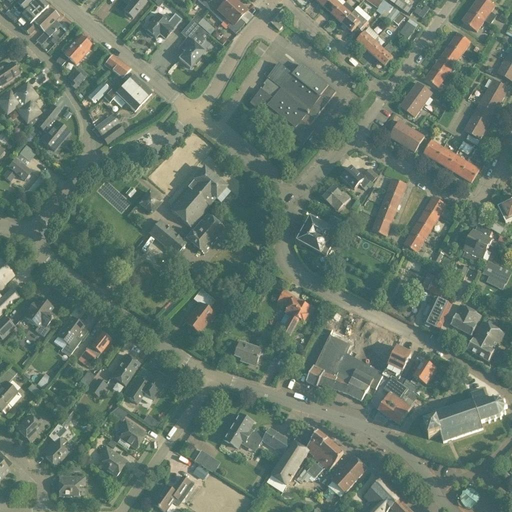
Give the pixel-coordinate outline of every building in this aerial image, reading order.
[(23,11),(25,13),(29,9),(28,9),(36,0),(21,0),(16,5),(13,9),(20,15),(23,11)] [(30,25),(39,17),(48,8),(40,0),(36,0),(28,9),(29,9),(25,13),(20,18),(29,27),(30,25)] [(124,0),(123,2),(129,7),(124,13),(125,14),(124,15),(129,20),(131,19),(132,20),(146,4),(141,0),(124,0)] [(209,12),(219,1),(217,0),(196,0),(209,12)] [(226,20),(225,20),(238,6),(236,3),(237,2),(233,0),(228,0),(223,5),(219,1),(209,12),(222,24),(226,20)] [(331,0),(315,0),(324,9),(331,0)] [(331,0),(324,9),(333,17),(342,7),(333,0),(331,0)] [(365,0),(378,10),(382,4),(382,3),(377,0),(365,0)] [(387,0),(400,9),(406,0),(399,0),(398,1),(396,0),(387,0)] [(414,0),(413,0),(406,0),(400,9),(408,15),(413,7),(411,6),(414,0)] [(481,33),(499,5),(491,0),(478,0),(464,22),(481,33)] [(382,3),(382,4),(378,10),(376,13),(382,16),(385,11),(389,14),(393,8),(383,2),(382,3)] [(333,17),(342,25),(355,11),(346,3),(344,5),(342,7),(333,17)] [(184,14),(187,10),(182,5),(178,9),(184,14)] [(240,20),(247,13),(245,11),(246,11),(241,7),(241,8),(238,6),(225,20),(226,20),(231,25),(227,29),(235,35),(245,24),(240,20)] [(423,20),(429,10),(425,7),(418,16),(423,20)] [(400,14),(394,9),(386,20),(392,24),(400,14)] [(55,21),(58,18),(49,10),(35,25),(49,38),(61,27),(55,21)] [(279,24),(287,15),(282,10),(274,20),(279,24)] [(368,23),(362,18),(355,11),(342,25),(352,34),(357,28),(360,31),(368,23)] [(145,32),(146,35),(151,39),(154,39),(155,41),(159,36),(165,41),(181,21),(175,16),(170,20),(165,16),(160,17),(157,14),(154,18),(150,18),(148,21),(148,25),(144,31),(145,32)] [(207,37),(191,23),(182,33),(186,38),(179,46),(183,50),(177,57),(190,69),(195,63),(197,65),(201,60),(200,59),(204,53),(198,48),(207,37)] [(416,29),(407,23),(399,34),(408,40),(416,29)] [(29,36),(35,30),(32,27),(26,34),(29,36)] [(374,43),(379,38),(369,29),(356,42),(367,51),(374,43)] [(442,90),(474,43),(460,33),(427,80),(442,90)] [(61,68),(68,59),(76,66),(92,48),(79,37),(63,55),(56,63),(61,68)] [(367,51),(376,60),(383,51),(374,43),(367,51)] [(385,68),(393,60),(388,56),(394,49),(389,44),(383,51),(376,60),(385,68)] [(511,51),(500,75),(511,80),(511,51)] [(131,71),(113,57),(104,66),(122,79),(131,71)] [(0,87),(19,75),(11,64),(2,70),(0,66),(0,87)] [(272,73),(268,70),(264,76),(268,79),(263,85),(265,87),(261,91),(251,104),(304,145),(314,132),(309,128),(315,120),(336,93),(301,66),(293,76),(279,65),(272,73)] [(74,72),(68,79),(73,83),(70,86),(75,90),(84,80),(74,72)] [(117,96),(126,105),(143,87),(133,78),(123,89),(118,84),(103,99),(109,105),(117,96)] [(494,79),(466,132),(483,141),(511,88),(494,79)] [(109,91),(102,84),(88,98),(93,104),(97,101),(98,102),(109,91)] [(417,84),(409,96),(423,107),(432,95),(417,84)] [(0,104),(7,114),(15,107),(27,123),(31,128),(39,122),(35,117),(39,114),(30,102),(36,97),(27,86),(12,97),(10,93),(0,100),(0,104)] [(151,96),(143,87),(126,105),(134,113),(151,96)] [(423,107),(409,96),(400,108),(415,119),(423,107)] [(69,134),(56,123),(54,121),(60,113),(52,106),(36,126),(43,133),(46,135),(41,141),(54,152),(69,134)] [(94,129),(101,138),(118,125),(120,124),(114,115),(94,129)] [(390,138),(402,146),(412,130),(399,123),(390,138)] [(101,138),(107,146),(124,134),(118,125),(101,138)] [(412,130),(402,146),(414,154),(424,138),(412,130)] [(423,155),(436,162),(443,149),(431,141),(423,155)] [(467,153),(470,146),(463,143),(460,150),(467,153)] [(26,147),(19,155),(29,163),(36,155),(26,147)] [(436,162),(448,169),(455,156),(443,149),(436,162)] [(448,169),(459,176),(467,163),(455,156),(448,169)] [(10,183),(16,175),(24,182),(31,174),(15,161),(8,169),(9,170),(3,178),(10,183)] [(459,176),(472,184),(480,171),(467,163),(459,176)] [(371,183),(372,185),(378,177),(370,170),(364,177),(366,178),(364,180),(351,169),(342,179),(354,191),(359,186),(364,191),(371,183)] [(225,189),(204,171),(193,183),(169,211),(190,230),(214,201),(225,189)] [(373,232),(388,238),(410,185),(394,179),(373,232)] [(131,188),(125,195),(130,199),(136,193),(131,188)] [(343,194),(341,196),(333,188),(322,200),(331,209),(339,200),(344,205),(350,200),(343,194)] [(150,192),(149,191),(148,192),(138,205),(138,206),(150,216),(151,216),(152,216),(162,204),(162,203),(162,202),(150,192)] [(420,254),(448,205),(434,196),(406,245),(420,254)] [(361,204),(357,201),(352,209),(357,212),(361,204)] [(506,224),(511,221),(511,211),(508,203),(497,208),(506,224)] [(225,231),(207,215),(184,242),(177,236),(165,249),(175,258),(188,243),(204,256),(225,231)] [(331,248),(326,246),(339,222),(330,218),(326,227),(311,219),(297,243),(321,256),(321,254),(326,257),(331,248)] [(168,228),(160,222),(148,235),(165,249),(177,236),(170,230),(169,230),(167,229),(168,228)] [(492,223),(489,229),(501,236),(504,230),(492,223)] [(473,231),(468,241),(487,250),(492,240),(489,239),(492,233),(480,227),(477,233),(473,231)] [(487,250),(468,241),(464,251),(468,253),(465,259),(477,265),(480,259),(483,260),(487,250)] [(438,253),(433,261),(431,265),(436,268),(444,256),(438,253)] [(0,317),(20,299),(11,289),(1,298),(0,296),(0,289),(13,277),(0,261),(0,317)] [(511,274),(489,263),(485,271),(482,269),(479,271),(478,272),(483,275),(489,278),(486,284),(502,292),(505,286),(506,286),(511,274)] [(467,269),(461,266),(456,276),(463,279),(467,269)] [(448,283),(435,277),(428,293),(441,299),(448,283)] [(199,336),(215,316),(208,311),(215,302),(201,291),(193,301),(198,305),(184,324),(199,336)] [(280,339),(281,336),(289,340),(300,321),(304,324),(308,317),(306,316),(310,308),(294,300),(296,298),(283,291),(277,303),(288,309),(285,314),(280,324),(277,323),(271,334),(280,339)] [(36,330),(35,332),(44,338),(49,331),(45,328),(53,317),(49,314),(52,309),(39,299),(35,304),(34,303),(33,305),(27,312),(26,314),(27,315),(25,318),(38,328),(36,330)] [(440,331),(452,306),(436,299),(431,309),(428,307),(424,316),(427,318),(424,323),(424,324),(425,327),(428,328),(431,327),(440,331)] [(460,306),(450,326),(471,338),(481,317),(460,306)] [(342,314),(332,331),(351,340),(339,365),(372,380),(369,387),(370,388),(377,391),(383,377),(397,348),(400,342),(342,314)] [(15,328),(3,316),(0,319),(0,339),(2,342),(15,328)] [(69,358),(80,342),(75,338),(83,328),(71,319),(65,326),(62,330),(62,331),(57,338),(66,345),(61,352),(69,358)] [(505,336),(483,323),(467,352),(489,364),(505,336)] [(339,365),(351,340),(332,331),(315,368),(314,367),(306,383),(317,389),(318,386),(345,395),(362,403),(366,405),(370,398),(366,396),(370,388),(369,387),(372,380),(339,365)] [(86,351),(78,362),(87,368),(95,358),(93,355),(96,351),(100,355),(110,342),(99,333),(94,341),(93,340),(88,346),(85,350),(86,351)] [(240,343),(235,357),(242,359),(241,362),(249,365),(250,362),(257,365),(263,348),(260,347),(259,350),(240,343)] [(403,387),(406,381),(406,380),(407,379),(401,376),(402,374),(403,374),(405,368),(412,355),(397,348),(383,377),(390,380),(391,379),(403,387)] [(501,350),(494,363),(502,367),(509,355),(501,350)] [(125,356),(111,377),(125,387),(139,366),(125,356)] [(406,381),(403,387),(408,390),(414,393),(418,388),(417,387),(420,383),(426,386),(436,371),(424,363),(414,379),(411,384),(406,381)] [(0,379),(0,410),(1,411),(17,394),(8,386),(14,379),(6,372),(0,379)] [(87,387),(94,378),(88,373),(82,379),(85,382),(83,384),(87,387)] [(153,401),(158,393),(160,393),(162,390),(162,388),(166,382),(153,373),(145,384),(138,379),(126,397),(139,405),(144,396),(153,401)] [(383,391),(389,395),(411,410),(415,404),(414,404),(419,397),(408,390),(403,387),(391,379),(390,380),(383,391)] [(97,380),(89,392),(98,399),(107,386),(97,380)] [(494,401),(494,398),(492,399),(493,401),(489,402),(488,400),(486,401),(483,390),(470,394),(472,401),(433,414),(436,422),(424,426),(429,440),(441,436),(444,444),(483,430),(481,425),(488,422),(489,425),(490,424),(489,422),(494,420),(495,423),(496,422),(495,420),(500,418),(500,420),(502,420),(501,418),(504,414),(505,416),(506,415),(504,413),(505,409),(507,409),(507,408),(505,408),(504,405),(505,403),(505,402),(503,403),(500,402),(500,399),(499,399),(498,401),(494,401)] [(389,395),(378,412),(400,426),(411,410),(389,395)] [(142,440),(140,438),(143,432),(124,419),(127,415),(118,408),(110,415),(122,423),(119,427),(124,431),(119,439),(120,440),(117,444),(127,450),(130,447),(135,450),(142,440)] [(58,424),(58,425),(55,429),(61,434),(64,430),(65,430),(76,416),(75,416),(69,411),(68,410),(58,424)] [(150,415),(145,421),(157,431),(161,425),(150,415)] [(48,425),(41,418),(37,423),(30,416),(16,430),(25,439),(33,432),(37,436),(48,425)] [(291,443),(270,430),(265,437),(256,431),(254,434),(250,431),(254,424),(240,416),(224,442),(238,450),(245,438),(257,445),(259,443),(261,444),(262,442),(283,455),(291,443)] [(299,477),(307,483),(312,477),(315,480),(323,471),(322,470),(324,468),(329,472),(344,454),(318,433),(306,450),(293,442),(292,444),(284,456),(271,476),(287,486),(308,453),(313,458),(313,459),(319,463),(317,466),(315,464),(307,473),(305,471),(299,477)] [(55,468),(68,454),(61,447),(66,442),(59,436),(48,447),(53,451),(45,459),(55,468)] [(105,459),(99,467),(116,478),(123,467),(114,461),(118,456),(105,447),(100,455),(105,459)] [(203,451),(196,462),(215,474),(223,463),(203,451)] [(10,472),(0,462),(0,461),(4,458),(0,454),(0,478),(2,480),(10,472)] [(367,469),(354,459),(332,483),(345,495),(367,469)] [(203,482),(209,474),(199,467),(193,475),(203,482)] [(78,498),(78,487),(85,487),(85,478),(76,478),(69,478),(69,484),(58,484),(58,488),(58,498),(78,498)] [(183,478),(173,492),(167,488),(154,506),(162,511),(166,511),(176,499),(182,503),(195,486),(183,478)] [(388,511),(390,510),(399,500),(381,481),(363,498),(373,507),(368,511),(388,511)] [(465,497),(461,500),(465,509),(476,511),(481,509),(482,505),(480,494),(470,491),(468,494),(464,494),(465,497)] [(410,511),(401,503),(399,500),(390,510),(392,511),(410,511)]
